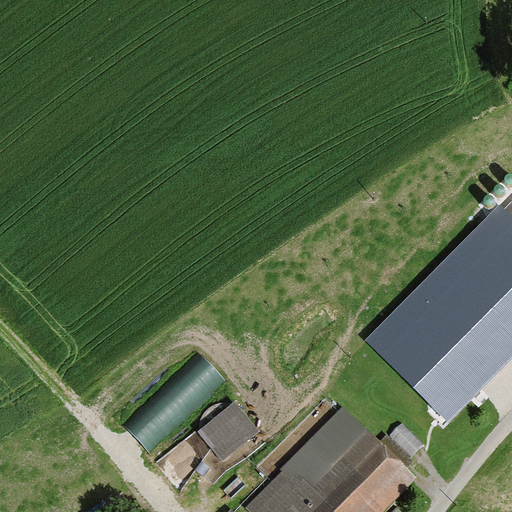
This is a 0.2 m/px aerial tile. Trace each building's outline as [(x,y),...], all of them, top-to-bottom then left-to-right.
[(511,368),(511,275),(413,373),(425,385),(416,394),(450,429),(511,368)] [(152,452),(226,376),(196,348),(123,423),(152,452)] [(259,439),(236,410),(200,438),(223,467),(259,439)] [(382,449),(363,431),(308,488),(289,470),(248,511),(397,511),(423,486),(409,472),(416,464),(415,463),(427,450),(403,427),(382,449)] [(126,486),(101,511),(132,511),(143,501),(126,486)]
